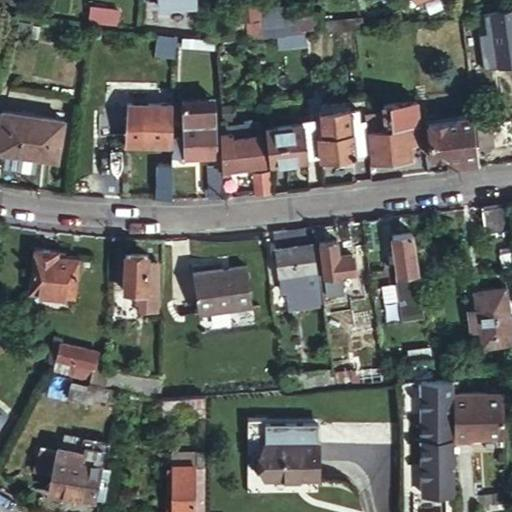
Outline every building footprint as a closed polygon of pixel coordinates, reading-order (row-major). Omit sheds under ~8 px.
[(235,0),(237,16),(239,36),(305,32),(320,25),(318,12),(281,15),(280,4),(256,7),(255,0),(235,0)] [(108,22),(109,8),(89,5),(87,19),(108,22)] [(178,31),(177,16),(152,15),(152,11),(143,11),(143,26),(178,31)] [(511,55),(511,48),(511,47),(511,15),(492,18),(499,73),(511,72),(511,55)] [(239,36),(237,16),(230,17),(232,37),(239,36)] [(334,19),(323,21),(325,32),(336,31),(334,19)] [(28,23),(15,23),(15,35),(28,36),(28,23)] [(128,46),(129,33),(97,30),(96,43),(128,46)] [(102,90),(119,91),(120,82),(103,81),(102,90)] [(118,109),(119,91),(102,90),(93,89),(91,107),(118,109)] [(182,100),(182,122),(214,124),(213,99),(182,100)] [(385,112),(364,114),(365,130),(367,131),(370,162),(411,157),(410,142),(417,141),(413,102),(384,105),(385,112)] [(127,104),(123,143),(171,147),(172,121),(172,108),(127,104)] [(316,110),(320,158),(354,154),(349,106),(316,110)] [(0,150),(60,161),(67,121),(5,112),(0,140),(0,150)] [(427,124),(431,157),(446,155),(447,168),(477,165),(472,116),(457,118),(458,121),(427,124)] [(172,121),(171,147),(171,153),(183,154),(182,122),(172,121)] [(220,143),(233,142),(232,137),(262,133),(261,121),(231,124),(231,131),(219,132),(220,143)] [(214,124),(182,122),(183,154),(214,155),(215,132),(214,124)] [(507,122),(489,124),(492,147),(510,145),(507,122)] [(265,127),(270,163),(306,160),(302,124),(265,127)] [(492,147),(489,124),(476,126),(478,148),(492,147)] [(214,155),(183,154),(184,159),(216,158),(215,132),(214,155)] [(220,143),(221,168),(265,164),(262,133),(232,137),(233,142),(220,143)] [(156,190),(170,190),(171,163),(156,163),(156,190)] [(208,170),(208,197),(222,196),(221,170),(208,170)] [(511,234),(508,201),(480,204),(484,240),(511,236),(511,234)] [(364,246),(364,249),(383,247),(379,218),(361,220),(364,246)] [(361,220),(346,222),(350,248),(364,246),(361,220)] [(274,247),(309,242),(307,227),(272,232),(274,247)] [(398,272),(416,270),(411,232),(390,234),(395,273),(398,272)] [(324,273),(339,271),(355,269),(353,252),(341,254),(339,238),(319,240),(324,273)] [(314,269),(310,242),(309,242),(274,247),(273,247),(277,274),(279,273),(281,283),(286,283),(289,308),(322,303),(317,268),(314,269)] [(30,291),(75,295),(78,257),(56,255),(57,249),(34,247),(30,291)] [(145,297),(151,297),(153,272),(145,272),(147,254),(125,252),(123,288),(134,288),(133,302),(139,302),(138,311),(144,311),(145,297)] [(190,273),(196,313),(249,306),(243,265),(190,273)] [(418,283),(416,270),(398,272),(400,286),(418,283)] [(343,291),(339,271),(324,273),(327,293),(343,291)] [(511,343),(504,285),(473,289),(481,347),(511,343)] [(89,376),(92,364),(96,347),(60,339),(53,368),(89,376)] [(408,360),(411,377),(435,374),(432,357),(408,360)] [(104,370),(104,366),(92,364),(89,376),(88,381),(103,384),(104,370)] [(280,370),(282,386),(333,383),(331,367),(280,370)] [(163,381),(104,370),(103,384),(116,387),(164,396),(163,381)] [(420,491),(453,491),(453,438),(453,408),(452,390),(452,373),(435,374),(419,377),(420,491)] [(84,392),(86,383),(69,380),(65,398),(89,404),(91,395),(84,392)] [(88,381),(86,381),(86,383),(84,392),(91,395),(114,400),(116,387),(103,384),(88,381)] [(501,389),(452,390),(453,408),(453,438),(469,438),(469,436),(502,435),(501,389)] [(202,395),(164,396),(164,415),(203,414),(202,395)] [(314,474),(314,438),(262,438),(262,472),(314,474)] [(83,443),(82,449),(80,458),(99,462),(102,447),(83,443)] [(80,458),(82,449),(55,444),(47,489),(93,498),(99,462),(80,458)] [(193,511),(194,485),(195,462),(195,448),(173,448),(173,511),(193,511)] [(202,462),(195,462),(194,485),(202,486),(202,462)] [(194,485),(193,511),(201,511),(202,486),(194,485)]
